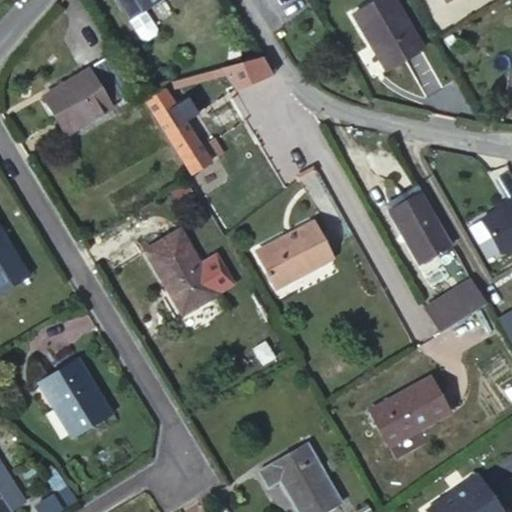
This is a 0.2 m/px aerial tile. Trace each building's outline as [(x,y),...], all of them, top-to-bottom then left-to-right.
[(156,0),(115,0),(140,38),(147,41),(154,36),(155,30),(142,9),(156,0)] [(393,0),(376,0),(353,14),(370,44),(373,43),(387,68),(422,47),(393,0)] [(113,51),(93,63),(118,103),(133,94),(137,92),(113,51)] [(86,67),(40,94),(65,134),(111,107),(86,67)] [(164,90),(145,101),(194,179),(203,174),(199,168),(209,162),(164,90)] [(451,244),(421,191),(388,209),(418,262),(451,244)] [(511,199),(477,215),(498,261),(511,254),(511,199)] [(312,223),(256,252),(275,288),(330,259),(312,223)] [(0,229),(0,293),(28,277),(0,229)] [(179,230),(144,250),(166,286),(169,284),(185,312),(216,293),(179,230)] [(485,304),(471,279),(422,305),(437,330),(485,304)] [(511,347),(511,310),(496,320),(511,347)] [(76,358),(37,381),(50,401),(55,398),(76,433),(109,412),(76,358)] [(429,378),(368,410),(387,447),(449,413),(429,378)] [(307,444),(259,470),(268,487),(280,481),(297,511),(322,511),(340,502),(307,444)] [(29,511),(0,463),(0,511),(29,511)] [(420,508),(423,511),(505,511),(475,469),(420,508)] [(37,511),(57,511),(76,501),(67,486),(34,507),(37,511)]
